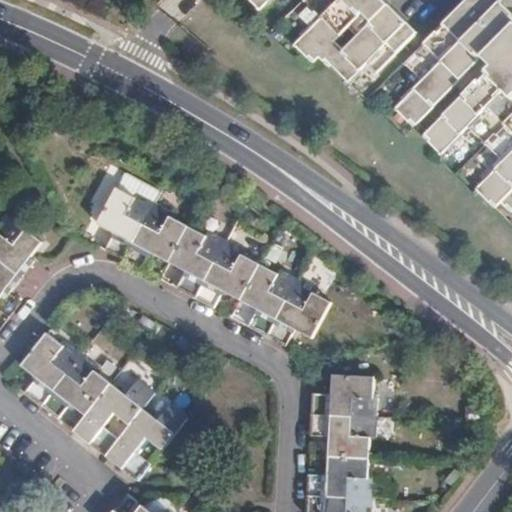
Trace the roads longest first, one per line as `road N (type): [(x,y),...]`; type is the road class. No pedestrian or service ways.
road 1 (residential): [(0,365),(57,287),(85,272),(112,275),(281,365),(293,412),(290,511)]
road 2 (tertiary): [(205,122),(511,362)]
road 3 (tertiary): [(511,324),(298,171),(205,122)]
road 4 (tertiary): [(205,122),(0,18)]
road 5 (residential): [(0,404),(102,489),(85,511)]
